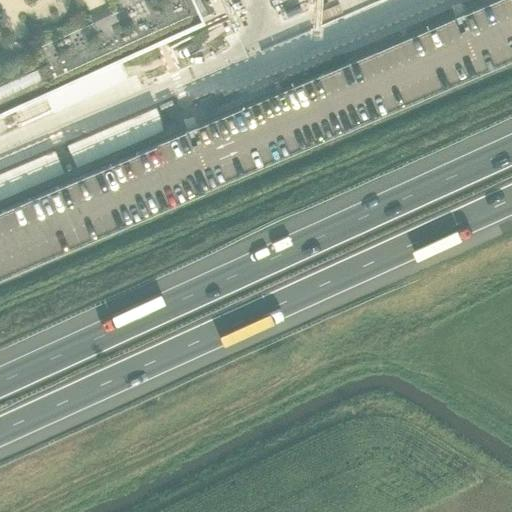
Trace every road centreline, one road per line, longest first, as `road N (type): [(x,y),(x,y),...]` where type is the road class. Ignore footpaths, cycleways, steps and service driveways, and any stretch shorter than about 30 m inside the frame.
road 1 (motorway): [(511,149),(0,381)]
road 2 (motorway): [(0,431),(511,201)]
